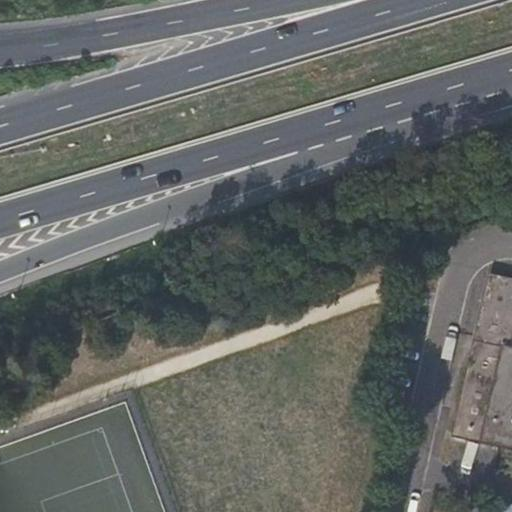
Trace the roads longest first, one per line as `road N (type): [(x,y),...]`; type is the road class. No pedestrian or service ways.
road 1 (motorway): [(429,0),(0,125)]
road 2 (motorway): [(0,278),(300,169),(321,132)]
road 3 (motorway): [(0,219),(321,132)]
road 4 (residential): [(406,511),(453,289),(480,250),(511,247)]
road 5 (motorway): [(292,0),(130,34),(0,49)]
road 6 (motorway): [(321,132),(511,77)]
